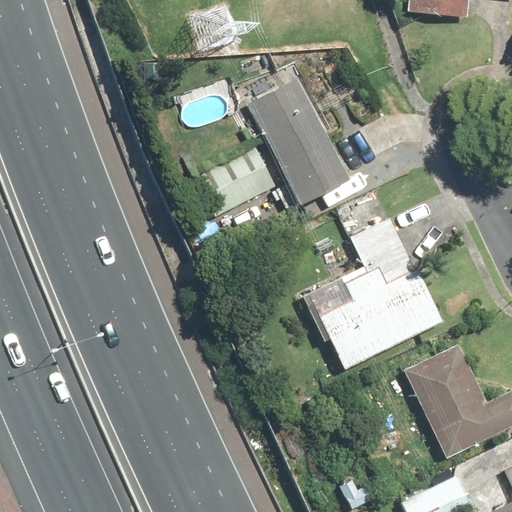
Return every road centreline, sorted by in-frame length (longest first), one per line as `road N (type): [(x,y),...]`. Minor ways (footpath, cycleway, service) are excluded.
road 1 (motorway): [(0,74),(104,332),(192,511)]
road 2 (motorway): [(92,511),(0,313)]
road 3 (residential): [(511,259),(464,149),(486,113),(511,110)]
